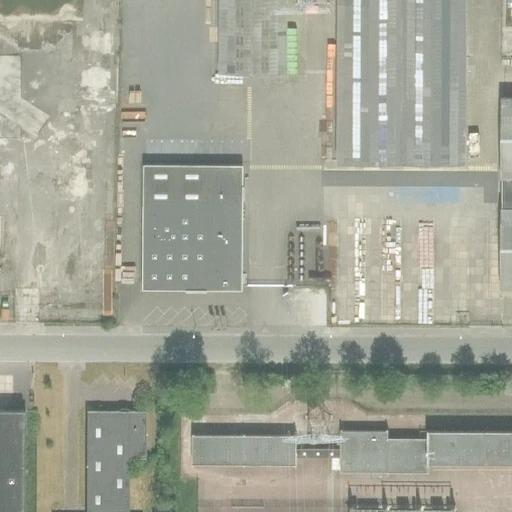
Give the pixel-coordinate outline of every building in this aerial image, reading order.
[(286,75),(286,0),(221,0),(221,74),(286,75)] [(466,0),(339,0),(338,163),(466,163),(466,0)] [(511,98),(501,98),(501,178),(503,178),(503,208),(501,208),(501,288),(511,288),(511,98)] [(231,165),(144,165),(144,206),(147,206),(147,225),(143,225),(143,226),(149,226),(149,284),(196,284),(198,282),(208,282),(208,290),(209,290),(209,286),(240,286),(240,226),(244,226),(244,225),(240,225),(240,167),(231,167),(231,165)] [(144,274),(144,262),(128,262),(127,273),(144,274)] [(0,511),(23,511),(24,411),(0,410),(0,511)] [(128,511),(129,458),(146,458),(146,411),(87,411),(86,511),(128,511)] [(511,431),(430,432),(430,430),(428,430),(428,440),(389,439),(389,430),(341,430),(341,449),(297,449),(297,435),(193,434),(193,465),(297,466),(297,457),(341,457),(341,473),(342,473),(342,471),(374,471),(374,473),(375,473),(375,476),(387,476),(387,473),(388,473),(388,472),(428,472),(428,473),(429,473),(429,464),(511,463),(511,431)]
